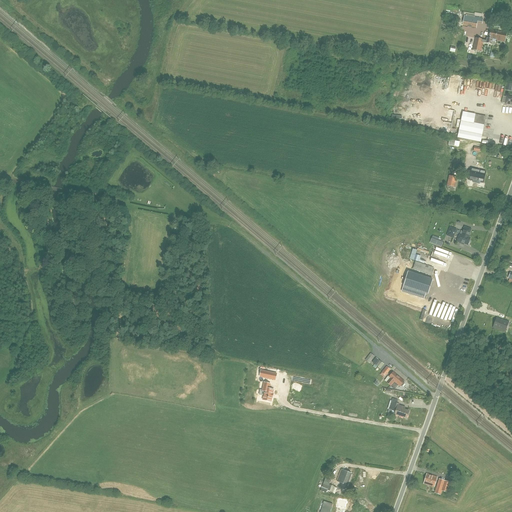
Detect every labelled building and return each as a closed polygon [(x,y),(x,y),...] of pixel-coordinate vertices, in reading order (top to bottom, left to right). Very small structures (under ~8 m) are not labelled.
[(464,16),(462,25),(476,28),(478,19),(464,16)] [(495,40),(496,40),(504,42),(506,32),(501,31),(501,32),(498,31),(491,30),(490,35),(488,35),(487,38),(486,43),(491,44),(492,39),(493,37),(496,38),(495,40)] [(476,38),(473,50),(481,52),(483,42),(481,42),(482,39),(476,38)] [(473,123),(461,121),(458,138),(480,142),(485,116),(475,114),(473,123)] [(467,175),(466,179),(483,182),(485,171),(471,168),(469,176),(467,175)] [(454,190),(456,177),(449,176),(447,186),(449,186),(448,189),(454,190)] [(174,230),(173,233),(182,235),(183,235),(185,228),(185,227),(182,227),(182,226),(181,226),(182,225),(178,224),(178,225),(176,230),(174,230)] [(470,238),(468,237),(471,229),(464,227),(463,231),(461,231),(460,234),(455,233),(456,230),(450,227),(447,235),(453,238),(454,236),(458,238),(457,242),(463,244),(464,243),(468,245),(468,244),(469,244),(470,242),(469,241),(470,238)] [(435,268),(416,262),(414,270),(433,276),(435,268)] [(408,272),(401,291),(424,299),(425,293),(428,294),(432,280),(408,272)] [(453,289),(457,277),(442,273),(439,284),(453,289)] [(496,317),(493,328),(505,332),(509,322),(496,317)] [(371,353),(365,360),(369,363),(374,356),(371,353)] [(385,376),(391,370),(386,366),(381,372),(385,376)] [(261,370),(260,377),(264,378),(268,378),(275,380),(277,374),(270,372),(266,371),(261,370)] [(393,372),(389,377),(390,378),(387,382),(390,385),(394,381),(400,386),(404,381),(393,372)] [(262,390),(262,391),(264,391),(264,396),(263,400),(271,402),(272,397),(272,394),(273,390),(269,389),(270,384),(264,383),(262,390)] [(394,414),(406,418),(409,411),(404,410),(405,407),(398,405),(399,404),(391,402),(389,409),(395,411),(394,414)] [(341,469),(336,481),(346,485),(351,473),(341,469)] [(427,474),(424,483),(434,487),(437,477),(427,474)] [(331,480),(325,478),(320,491),(329,494),(332,486),(329,484),(331,480)] [(441,491),(446,492),(450,483),(440,479),(435,493),(440,495),(441,491)] [(339,499),(337,507),(345,508),(346,503),(347,503),(347,502),(346,502),(347,500),(339,499)]
